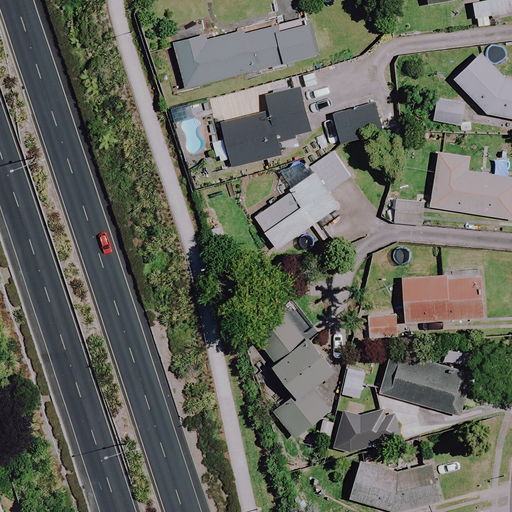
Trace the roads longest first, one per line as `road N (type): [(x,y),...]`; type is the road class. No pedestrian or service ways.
road 1 (primary): [(17,0),(189,511)]
road 2 (primary): [(116,511),(0,154)]
